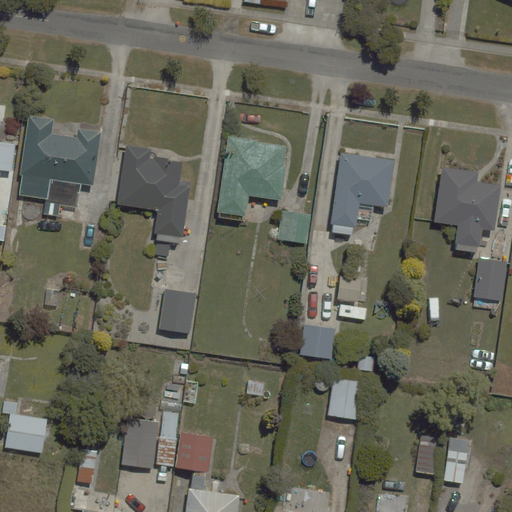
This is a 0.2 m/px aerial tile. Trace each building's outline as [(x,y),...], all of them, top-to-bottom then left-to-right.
[(0,118),(0,116),(0,177),(11,179),(17,144),(0,141),(0,118)] [(51,123),(29,120),(18,199),(50,203),(53,183),(88,188),(94,145),(49,138),(51,123)] [(289,147),(229,139),(219,215),(247,219),(249,200),(282,205),(289,147)] [(181,159),(124,153),(117,209),(159,214),(156,235),(184,239),(190,187),(178,185),(181,159)] [(396,166),(341,158),(332,224),(356,227),(360,205),(390,209),(396,166)] [(475,177),(442,173),(435,226),(457,228),(455,249),(480,252),(482,234),(493,235),(499,188),(474,185),(475,177)] [(84,208),(64,209),(65,226),(84,225),(84,208)] [(314,214),(283,209),(277,242),(308,247),(314,214)] [(504,263),(477,261),(474,305),(501,307),(504,263)] [(358,281),(339,280),(338,304),(356,305),(358,281)] [(192,298),(162,294),(158,333),(188,336),(192,298)] [(336,333),(302,327),(297,358),(332,363),(336,333)] [(201,379),(186,378),(186,407),(200,407),(201,379)] [(366,384),(334,380),(328,416),(360,421),(366,384)] [(19,403),(3,401),(1,416),(10,417),(6,450),(39,454),(41,436),(53,438),(55,419),(18,414),(19,403)] [(174,468),(178,433),(180,413),(164,411),(158,467),(174,468)] [(153,419),(126,416),(122,469),(149,471),(153,419)] [(441,435),(420,432),(415,477),(436,480),(441,435)] [(178,433),(174,468),(209,472),(213,437),(178,433)] [(474,448),(448,444),(441,481),(467,486),(474,448)] [(235,511),(237,497),(188,491),(185,511),(235,511)]
